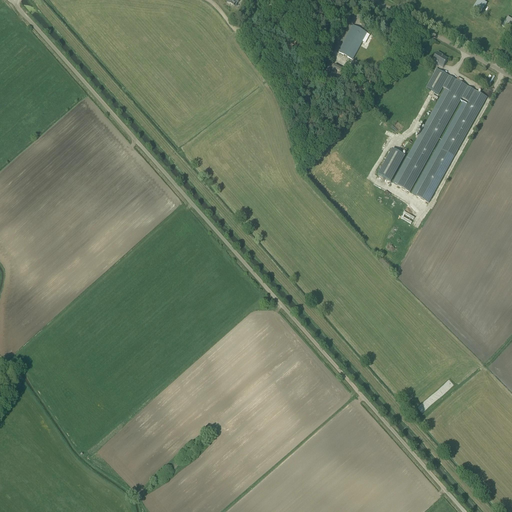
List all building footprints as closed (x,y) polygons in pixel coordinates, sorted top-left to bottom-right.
[(481,0),(477,0),(472,8),(478,12),(485,2),(481,0)] [(352,60),(362,41),(365,43),(370,35),(353,26),(339,52),(352,60)] [(434,61),(443,67),(447,60),(441,56),(441,55),(437,53),(432,61),(433,62),(434,61)] [(334,66),(331,74),(338,77),(337,80),(342,82),(346,70),(334,66)] [(468,102),(445,143),(416,196),(429,203),(457,150),(487,97),(437,69),(426,88),(438,95),(442,87),(449,91),(426,132),(397,185),(410,192),(438,139),(461,98),(468,102)] [(367,84),(362,82),(357,94),(363,96),(367,84)] [(391,182),(405,156),(392,149),(378,174),(391,182)]
